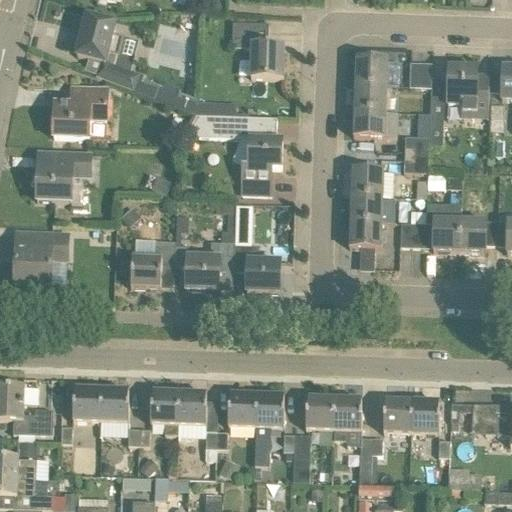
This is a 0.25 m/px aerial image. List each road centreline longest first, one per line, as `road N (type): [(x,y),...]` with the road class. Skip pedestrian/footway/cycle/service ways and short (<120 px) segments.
road 1 (residential): [(511,371),(0,354)]
road 2 (residential): [(325,285),(329,49),(336,28)]
road 3 (residential): [(325,285),(338,293),(511,299)]
road 4 (residential): [(336,28),(352,20),(511,27)]
